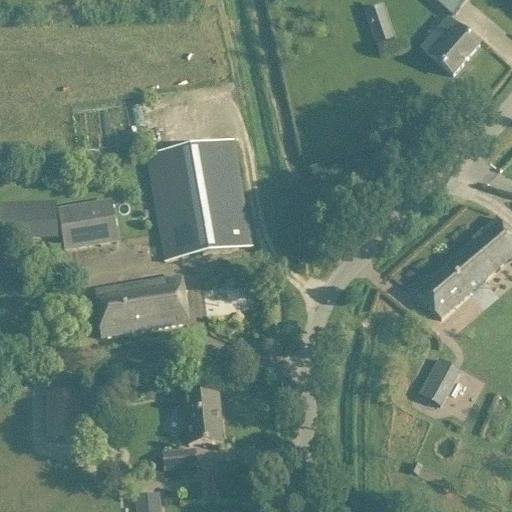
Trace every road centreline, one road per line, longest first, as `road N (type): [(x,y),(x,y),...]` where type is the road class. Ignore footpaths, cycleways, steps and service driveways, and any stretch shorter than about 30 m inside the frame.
road 1 (unclassified): [(308,511),(308,368),(319,300),(511,103)]
road 2 (track): [(250,0),(307,287),(319,300)]
